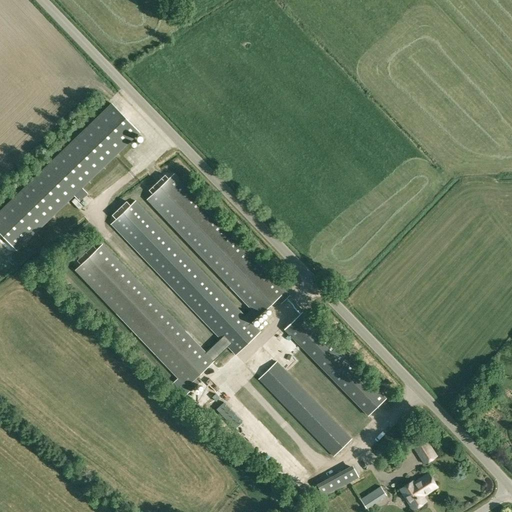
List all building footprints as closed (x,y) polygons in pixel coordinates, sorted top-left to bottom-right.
[(0,241),(7,249),(12,245),(17,250),(74,195),(80,201),(88,193),(82,187),(139,132),(112,103),(0,210),(0,241)] [(166,180),(162,175),(147,189),(152,194),(146,199),(229,288),(228,289),(255,318),(275,299),(279,304),(289,295),(285,290),(287,289),(258,259),(256,261),(173,174),(166,180)] [(235,355),(261,331),(136,200),(131,205),(126,200),(112,215),(116,219),(111,224),(235,355)] [(76,268),(192,390),(200,382),(196,378),(213,362),(101,244),(97,249),(93,245),(77,260),(80,264),(76,268)] [(367,416),(386,398),(302,312),(284,330),(367,416)] [(351,439),(276,362),(258,380),(333,457),(351,439)] [(295,456),(222,380),(202,399),(226,424),(232,418),(237,423),(234,425),(268,460),(275,453),(286,465),(295,456)] [(425,463),(436,456),(425,439),(414,446),(425,463)] [(353,468),(339,475),(344,484),(358,477),(353,468)] [(422,496),(436,487),(428,474),(414,483),(413,481),(400,489),(413,509),(426,501),(422,496)] [(318,487),(323,496),(330,492),(325,483),(318,487)] [(386,495),(381,487),(360,500),(365,508),(386,495)]
